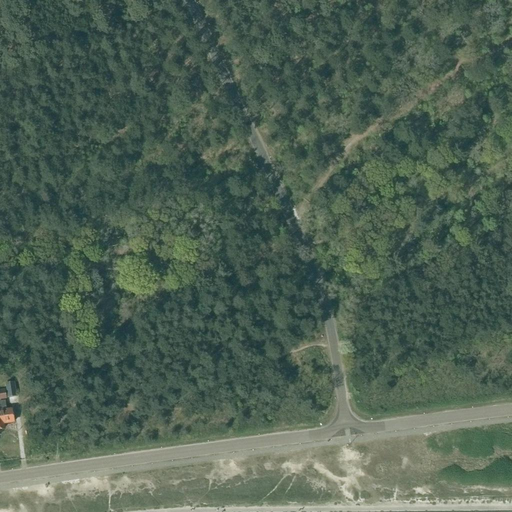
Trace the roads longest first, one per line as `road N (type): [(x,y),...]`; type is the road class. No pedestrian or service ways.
road 1 (unclassified): [(345,423),(316,279),(189,0)]
road 2 (tertiary): [(0,478),(324,434),(345,423)]
road 3 (tertiary): [(345,423),(365,428),(511,410)]
